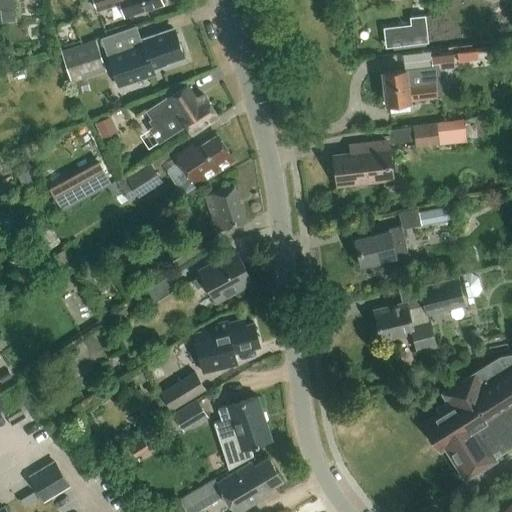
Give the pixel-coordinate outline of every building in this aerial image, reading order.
[(0,0),(0,9),(13,8),(12,0),(0,0)] [(94,0),(97,8),(120,1),(125,17),(163,5),(161,0),(94,0)] [(511,0),(501,0),(503,15),(511,13),(511,0)] [(428,42),(426,15),(408,16),(410,44),(428,42)] [(166,66),(165,63),(184,57),(175,30),(143,41),(141,42),(142,45),(107,56),(117,85),(153,73),(152,68),(154,67),(155,69),(166,66)] [(95,39),(61,50),(71,82),(106,71),(95,39)] [(431,56),(430,52),(404,55),(406,71),(383,73),(387,104),(409,101),(409,100),(436,97),(442,96),(439,68),(454,66),(453,54),(431,56)] [(192,132),(218,115),(204,95),(196,101),(186,86),(169,98),(167,96),(146,110),(151,118),(148,121),(152,126),(148,128),(159,144),(187,125),(192,132)] [(103,138),(117,131),(110,116),(96,122),(103,138)] [(466,139),(463,119),(413,125),(416,146),(466,139)] [(195,187),(235,161),(218,136),(197,150),(193,144),(175,156),(195,187)] [(350,145),(351,154),(336,155),(339,186),(391,180),(386,141),(350,145)] [(148,159),(90,195),(103,217),(122,205),(121,203),(137,193),(138,196),(161,181),(148,159)] [(217,232),(246,223),(238,199),(240,198),(237,189),(235,190),(234,187),(205,196),(217,232)] [(453,218),(450,205),(419,212),(422,225),(453,218)] [(64,223),(76,235),(90,222),(78,209),(64,223)] [(61,243),(50,226),(38,234),(49,251),(61,243)] [(410,264),(405,241),(401,227),(389,230),(389,231),(355,239),(361,265),(395,257),(397,267),(410,264)] [(177,268),(203,251),(195,239),(178,250),(176,247),(167,252),(177,268)] [(63,273),(76,266),(66,248),(52,255),(63,273)] [(215,301),(253,280),(238,253),(200,273),(201,276),(193,280),(198,289),(206,285),(215,301)] [(462,274),(468,297),(477,295),(481,288),(478,277),(470,272),(462,274)] [(148,290),(155,301),(175,288),(167,277),(148,290)] [(435,346),(427,312),(464,304),(458,277),(420,286),(424,306),(408,310),(407,305),(374,312),(376,320),(374,320),(376,329),(378,328),(381,340),(412,333),(415,350),(435,346)] [(228,355),(260,347),(254,324),(246,325),(244,319),(221,325),(220,324),(202,328),(211,366),(229,361),(228,355)] [(472,342),(479,341),(476,329),(469,330),(472,342)] [(503,452),(511,445),(511,354),(500,356),(442,393),(451,407),(423,424),(440,450),(446,446),(466,477),(495,459),(491,453),(500,447),(503,452)] [(206,389),(195,371),(160,392),(171,410),(206,389)] [(246,461),(242,450),(272,441),(258,397),(228,406),(240,445),(223,450),(230,471),(246,461)] [(252,463),(218,483),(215,478),(193,491),(186,480),(172,488),(186,511),(195,511),(225,494),(235,511),(239,511),(270,494),(268,490),(283,481),(269,458),(254,467),(252,463)] [(44,502),(70,486),(54,460),(28,476),(44,502)] [(511,511),(511,503),(503,511),(511,511)]
